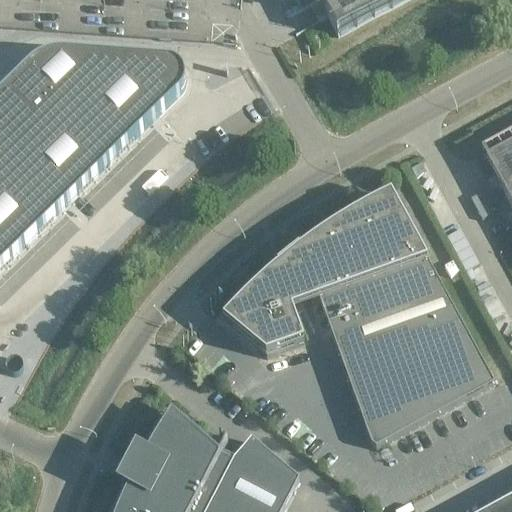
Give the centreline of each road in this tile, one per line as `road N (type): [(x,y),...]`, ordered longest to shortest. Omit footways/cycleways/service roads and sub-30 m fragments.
road 1 (unclassified): [(328,169),(224,241),(177,292),(103,397),(53,511)]
road 2 (unclassified): [(511,66),(328,169)]
road 3 (unclassified): [(252,34),(328,169)]
